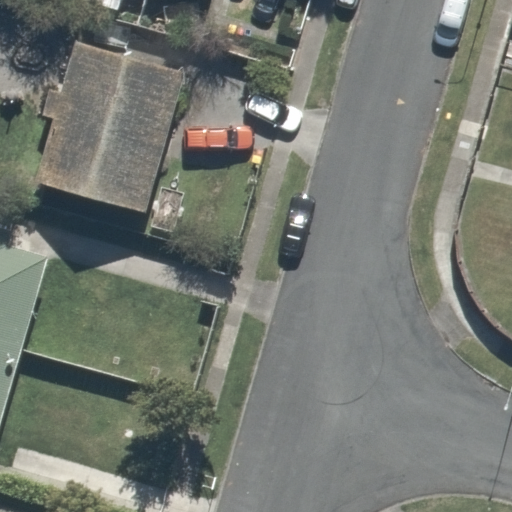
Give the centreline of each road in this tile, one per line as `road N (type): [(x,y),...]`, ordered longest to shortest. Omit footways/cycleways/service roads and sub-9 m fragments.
road 1 (residential): [(413,0),(303,362)]
road 2 (residential): [(303,362),(511,434)]
road 3 (residential): [(303,362),(264,511)]
